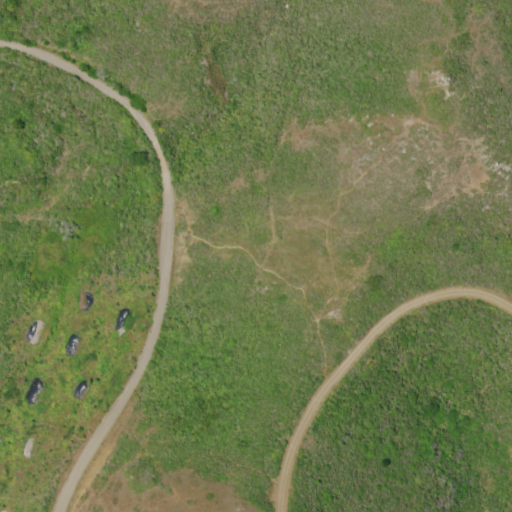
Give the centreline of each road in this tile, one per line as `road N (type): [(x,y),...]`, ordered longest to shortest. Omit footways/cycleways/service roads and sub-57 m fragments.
road 1 (track): [(0,46),(93,83),(138,113),(163,163),(173,217),(160,326),(62,511)]
road 2 (track): [(511,317),(477,300),(429,307),(387,329),(333,387),(299,444),(285,511)]
